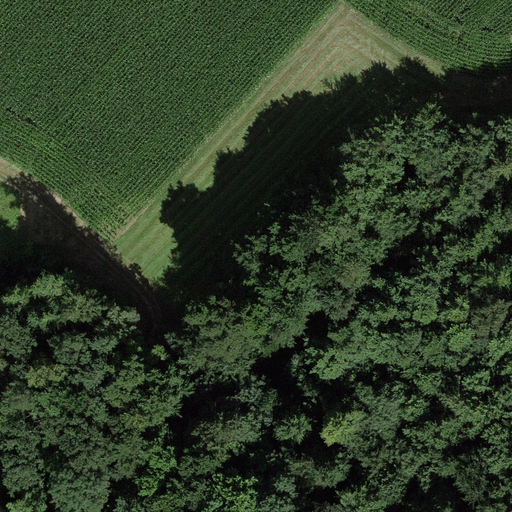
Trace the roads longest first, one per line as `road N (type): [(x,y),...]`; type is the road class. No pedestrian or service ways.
road 1 (track): [(118,511),(164,440),(511,196)]
road 2 (track): [(95,511),(91,492),(161,324),(136,281),(0,170)]
